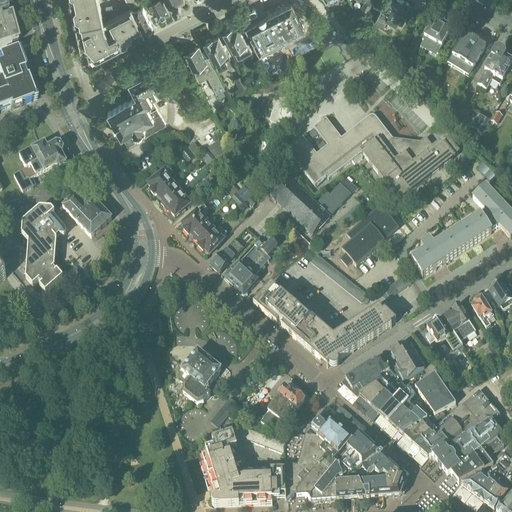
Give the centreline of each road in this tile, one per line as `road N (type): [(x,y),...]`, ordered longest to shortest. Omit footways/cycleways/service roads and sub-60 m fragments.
road 1 (residential): [(511,264),(325,382),(191,267),(151,257)]
road 2 (secondary): [(29,0),(50,83),(78,143),(95,157)]
road 3 (secondary): [(95,157),(37,0)]
road 4 (unknown): [(150,42),(172,97),(172,120),(128,147)]
